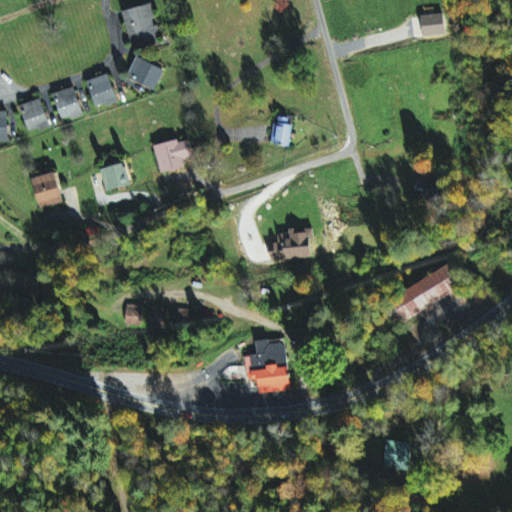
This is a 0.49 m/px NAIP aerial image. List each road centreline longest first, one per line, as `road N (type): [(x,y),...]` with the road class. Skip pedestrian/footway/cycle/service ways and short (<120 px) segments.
road 1 (primary): [(0,364),(215,419),(320,412),(384,391),(511,305)]
road 2 (residential): [(318,0),(350,146),(63,249),(0,247)]
road 3 (residential): [(320,412),(327,443),(353,464),(511,501)]
road 4 (residential): [(104,0),(117,45),(110,66),(26,94),(0,90)]
road 5 (residential): [(111,394),(134,511)]
